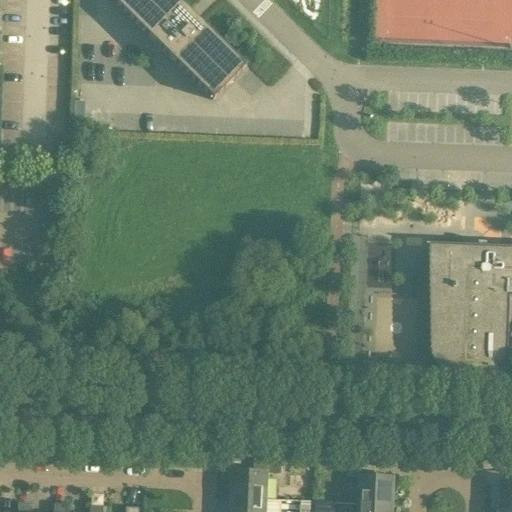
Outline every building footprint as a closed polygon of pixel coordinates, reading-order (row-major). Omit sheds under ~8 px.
[(108,0),(212,101),(243,69),(173,0),(108,0)] [(511,249),(487,248),(487,244),(479,244),(479,248),(427,246),(427,247),(429,247),(431,346),(431,349),(431,351),(432,355),(432,358),(434,361),(434,362),(436,365),(438,368),(441,370),(443,372),(446,374),(451,376),(454,377),(457,378),(507,379),(510,300),(511,299),(511,249)] [(414,373),(388,372),(387,387),(414,388),(414,373)] [(254,462),(253,474),(233,473),(232,500),(266,502),(267,475),(281,476),(281,463),(254,462)] [(346,478),(360,479),(359,504),(392,506),(393,480),(373,479),(374,467),(347,466),(346,478)] [(511,484),(502,484),(501,511),(511,510),(511,484)] [(231,511),(265,511),(266,502),(232,500),(231,511)] [(309,511),(310,504),(300,503),(300,511),(309,511)]
